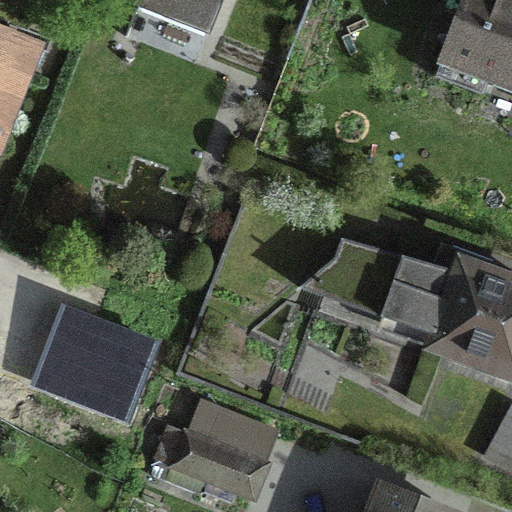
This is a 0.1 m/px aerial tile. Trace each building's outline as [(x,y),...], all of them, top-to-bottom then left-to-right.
[(219,0),(138,0),(137,3),(207,30),(219,0)] [(511,1),(507,0),(464,0),(435,77),(483,96),(490,79),(511,87),(511,1)] [(37,45),(4,32),(0,30),(0,137),(1,138),(37,45)] [(440,244),(432,266),(342,241),(335,259),(300,286),(410,327),(408,333),(434,343),(434,344),(511,372),(511,284),(506,283),(511,270),(440,244)] [(152,341),(66,309),(37,385),(124,417),(152,341)] [(146,453),(242,491),(254,463),(158,424),(146,453)] [(511,429),(501,450),(511,455),(511,429)] [(446,511),(382,487),(371,511),(446,511)]
